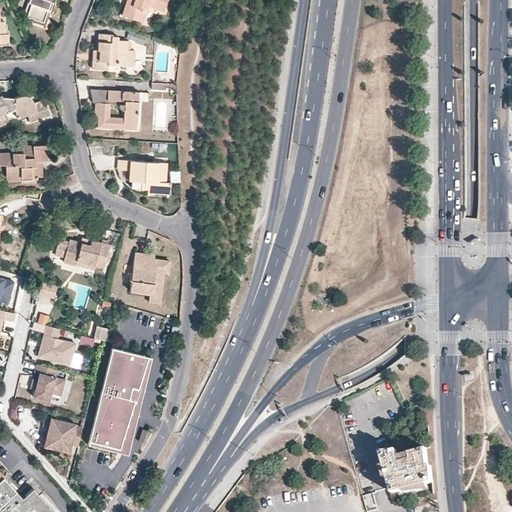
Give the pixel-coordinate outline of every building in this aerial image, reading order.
[(31,4),(28,11),(27,17),(33,19),(32,22),(44,26),(49,13),(51,14),(55,3),(54,2),(54,0),(29,0),(28,3),(31,4)] [(128,9),(124,8),(122,15),(142,23),(148,7),(163,12),(166,0),(128,0),(131,1),(128,9)] [(20,9),(28,11),(31,4),(28,3),(23,1),(20,9)] [(0,44),(8,44),(8,33),(6,33),(6,28),(4,27),(4,22),(0,21),(0,44)] [(145,38),(128,32),(125,39),(142,45),(145,38)] [(126,67),(127,50),(128,41),(118,41),(118,37),(112,37),(112,35),(98,34),(98,42),(97,50),(97,60),(92,60),(92,70),(107,70),(108,66),(126,67)] [(166,84),(150,83),(150,90),(164,91),(164,88),(172,88),(172,91),(175,91),(175,84),(173,84),(166,84)] [(94,108),(94,113),(95,113),(95,118),(97,118),(97,128),(136,130),(138,93),(90,91),(92,104),(95,104),(94,108)] [(1,96),(0,96),(0,115),(2,115),(14,111),(17,119),(26,115),(36,112),(32,100),(30,99),(29,98),(27,96),(26,96),(24,96),(23,96),(21,96),(20,96),(18,96),(16,97),(14,98),(9,98),(2,98),(1,96)] [(49,115),(43,100),(33,104),(36,112),(26,115),(29,122),(49,115)] [(47,146),(22,147),(22,153),(13,153),(0,153),(0,165),(6,166),(6,179),(21,178),(35,177),(42,177),(42,162),(47,162),(47,154),(47,146)] [(140,182),(140,189),(147,189),(147,194),(168,195),(169,183),(165,182),(166,164),(117,161),(117,166),(117,170),(129,171),(128,181),(131,181),(140,182)] [(179,183),(180,170),(170,170),(169,182),(179,183)] [(130,188),(140,189),(140,182),(131,181),(130,188)] [(66,252),(69,242),(59,239),(56,249),(66,252)] [(89,245),(80,243),(69,240),(69,242),(66,252),(63,261),(78,265),(79,261),(95,266),(103,269),(109,246),(104,244),(90,241),(89,245)] [(154,255),(135,253),(130,292),(149,295),(155,296),(158,273),(164,274),(167,274),(169,261),(154,259),(154,255)] [(93,270),(95,266),(79,261),(78,265),(93,270)] [(160,305),(164,274),(158,273),(155,296),(149,295),(148,303),(160,305)] [(0,301),(7,304),(13,282),(0,279),(0,301)] [(58,290),(49,286),(46,296),(54,299),(55,300),(58,290)] [(0,324),(1,321),(12,324),(14,314),(0,310),(0,324)] [(56,339),(59,329),(45,326),(40,344),(43,345),(42,349),(39,348),(36,358),(69,367),(75,344),(56,339)] [(97,326),(94,338),(105,340),(107,329),(97,326)] [(139,390),(147,357),(111,348),(87,440),(123,450),(136,400),(129,398),(132,388),(139,390)] [(80,368),(83,354),(74,352),(71,366),(80,368)] [(54,377),(56,369),(35,364),(33,372),(38,373),(37,377),(36,380),(33,389),(31,396),(47,400),(49,393),(59,395),(63,379),(54,377)] [(75,424),(51,417),(47,431),(43,445),(67,452),(69,445),(77,447),(82,428),(74,425),(75,424)] [(433,482),(432,466),(429,466),(426,448),(410,452),(398,455),(399,458),(393,460),(390,450),(381,451),(385,463),(387,473),(393,493),(398,491),(417,486),(433,482)] [(55,511),(35,489),(24,499),(18,492),(6,478),(0,483),(0,511),(55,511)] [(399,496),(418,491),(417,486),(398,491),(399,496)] [(363,496),(367,511),(369,511),(378,510),(374,493),(363,496)]
